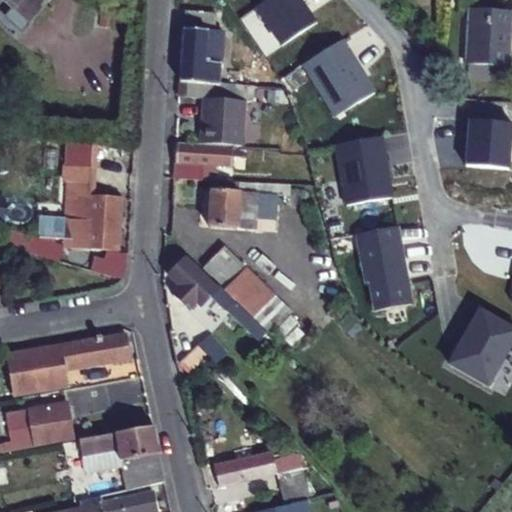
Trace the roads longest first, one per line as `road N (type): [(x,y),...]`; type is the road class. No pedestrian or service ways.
road 1 (residential): [(159,0),(145,301)]
road 2 (residential): [(145,301),(190,511)]
road 3 (residential): [(145,301),(0,326)]
